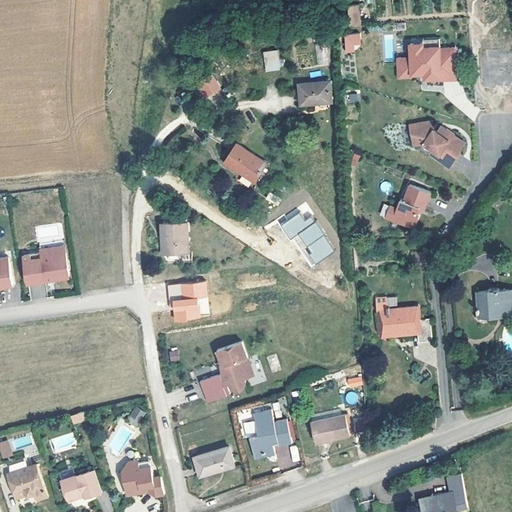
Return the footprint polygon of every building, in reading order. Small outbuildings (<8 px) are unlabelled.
[(345,4),(335,5),(336,28),(345,27),(345,4)] [(359,5),(347,6),(349,27),(361,26),(359,5)] [(360,33),(344,35),(345,52),(361,51),(360,33)] [(425,48),(441,48),(441,40),(424,41),(424,44),(425,48)] [(399,59),(400,79),(414,78),(414,75),(426,75),(426,78),(426,80),(443,79),(443,81),(460,81),(458,49),(441,50),(441,48),(425,48),(424,44),(412,45),(412,59),(399,59)] [(263,52),(265,72),(281,70),(278,50),(263,52)] [(483,71),(484,93),(508,92),(508,96),(511,95),(511,57),(507,58),(507,55),(487,56),(488,71),(483,71)] [(194,82),(205,100),(222,90),(211,72),(194,82)] [(312,103),(332,102),(331,82),(300,84),(302,106),(312,106),(312,103)] [(346,95),(347,104),(361,101),(360,93),(346,95)] [(402,130),(408,150),(418,148),(435,157),(433,160),(447,168),(456,152),(454,151),(459,143),(447,136),(448,135),(440,131),(438,132),(433,129),(430,134),(427,132),(424,124),(402,130)] [(265,163),(236,144),(224,161),(253,181),(265,163)] [(396,210),(392,222),(410,229),(415,227),(419,215),(417,214),(419,208),(424,210),(430,194),(409,187),(403,202),(400,201),(396,210)] [(278,199),(268,192),(264,198),(274,205),(278,199)] [(315,264),(335,250),(304,203),(284,216),(287,221),(280,225),(290,240),(296,236),(315,264)] [(392,222),(396,210),(389,208),(385,220),(392,222)] [(357,221),(358,233),(367,233),(366,220),(357,221)] [(168,239),(169,251),(190,250),(188,222),(163,224),(164,239),(168,239)] [(36,252),(60,248),(59,240),(34,245),(35,249),(36,252)] [(64,269),(60,248),(36,252),(35,249),(18,252),(23,280),(41,276),(41,273),(49,271),(49,275),(62,273),(64,269)] [(411,254),(412,272),(422,271),(422,263),(423,253),(411,254)] [(4,254),(0,254),(0,283),(8,282),(4,254)] [(169,284),(171,321),(209,318),(207,282),(169,284)] [(502,316),(511,315),(511,290),(500,292),(500,290),(487,290),(487,294),(478,294),(479,310),(477,310),(477,314),(480,314),(480,319),(502,318),(502,316)] [(417,329),(417,333),(418,343),(432,342),(430,320),(419,321),(418,308),(389,311),(385,311),(379,312),(382,336),(411,334),(410,329),(417,329)] [(244,342),(219,350),(223,362),(226,361),(229,369),(223,371),(223,374),(201,381),(208,402),(231,394),(227,385),(230,384),(232,389),(236,391),(241,391),(245,389),(246,386),(247,381),(246,380),(255,376),(244,342)] [(179,353),(171,353),(172,363),(180,362),(179,353)] [(349,381),(351,388),(358,386),(356,379),(349,381)] [(357,394),(347,392),(346,402),(356,403),(357,394)] [(137,426),(146,412),(136,406),(127,419),(137,426)] [(253,438),(257,456),(277,451),(275,443),(275,440),(280,439),(281,442),(282,445),(294,442),(289,418),(276,421),(274,409),(255,414),(260,437),(253,438)] [(70,416),(73,425),(85,421),(83,412),(70,416)] [(317,441),(350,435),(346,414),(313,421),(317,441)] [(0,441),(0,452),(2,459),(13,455),(8,439),(0,441)] [(292,462),(299,461),(297,445),(290,446),(292,462)] [(230,446),(197,455),(202,474),(235,465),(230,446)] [(277,451),(257,456),(258,460),(278,455),(277,451)] [(146,476),(152,474),(147,458),(140,460),(146,476)] [(157,473),(152,474),(146,476),(140,460),(128,464),(125,462),(119,464),(116,470),(118,476),(116,476),(115,479),(116,485),(118,485),(120,485),(123,500),(125,501),(131,500),(132,495),(137,496),(140,489),(151,495),(161,491),(157,473)] [(10,472),(18,494),(27,491),(28,495),(36,492),(38,499),(49,495),(37,463),(10,472)] [(83,492),(85,499),(102,493),(95,471),(62,481),(68,500),(69,502),(77,499),(81,493),(83,492)] [(452,494),(444,496),(445,500),(437,502),(436,497),(421,501),(423,511),(459,511),(469,509),(463,475),(449,478),(452,494)]
